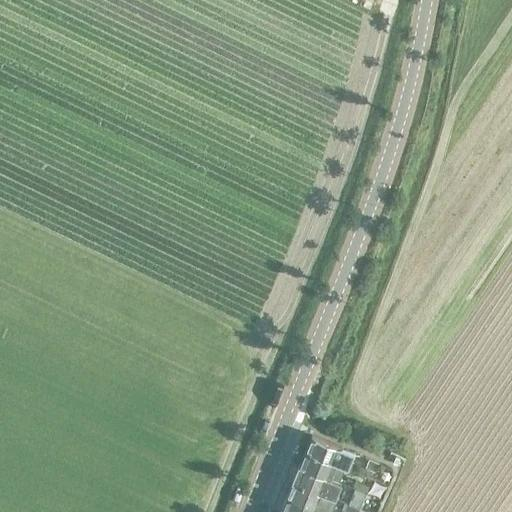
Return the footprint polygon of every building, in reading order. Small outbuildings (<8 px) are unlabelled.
[(354,451),(312,434),(305,451),(345,467),(345,466),(348,467),(354,451)] [(299,465),(339,482),(345,467),(305,451),(299,465)] [(365,467),(374,470),(375,470),(378,462),(369,457),(365,467)] [(339,482),(299,465),(293,480),(334,497),(338,486),(337,485),(339,482)] [(286,496),(327,511),(334,497),(293,480),(286,496)] [(355,487),(348,503),(359,508),(366,491),(358,488),(355,487)] [(327,511),(286,496),(280,510),(284,511),(327,511)] [(344,511),(357,511),(359,508),(348,503),(344,511)]
